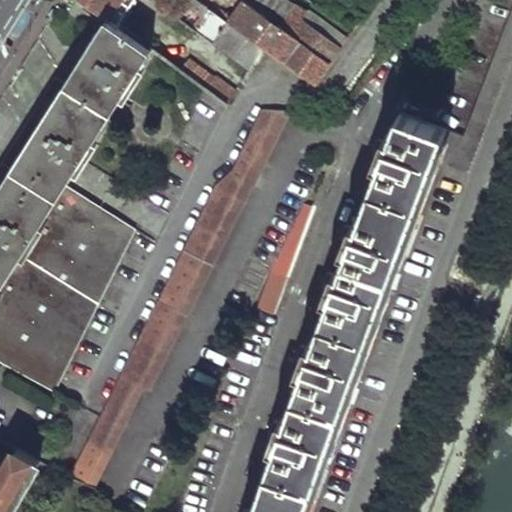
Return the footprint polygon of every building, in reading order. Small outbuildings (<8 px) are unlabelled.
[(115,26),(132,0),(79,0),(107,20),(115,26)] [(212,41),(226,22),(196,0),(187,0),(207,14),(196,31),(212,41)] [(314,84),(329,63),(241,0),(226,0),(237,8),(226,22),(262,47),(303,76),(314,84)] [(287,0),(241,0),(329,63),(347,39),(299,4),(297,7),(287,0)] [(64,190),(150,52),(115,26),(107,20),(64,89),(53,84),(28,124),(37,130),(0,190),(0,360),(57,392),(135,233),(64,190)] [(249,67),(262,47),(226,22),(212,41),(249,67)] [(216,79),(211,81),(184,61),(177,72),(226,108),(233,92),(216,79)] [(254,193),(293,111),(262,110),(230,173),(217,181),(71,477),(90,487),(143,389),(151,391),(249,192),(254,193)] [(306,511),(316,485),(329,446),(355,375),(390,277),(433,162),(446,128),(399,111),(388,140),(377,137),(373,151),(382,155),(356,228),(345,224),(339,238),(349,242),(337,275),(328,271),(323,285),(331,290),(311,348),(301,344),(296,359),(306,363),(285,423),(273,419),(268,434),(278,438),(253,511),(251,511),(242,509),(240,511),(306,511)] [(266,269),(258,308),(277,311),(284,272),(266,269)] [(9,511),(40,461),(17,448),(6,466),(0,462),(0,511),(9,511)]
